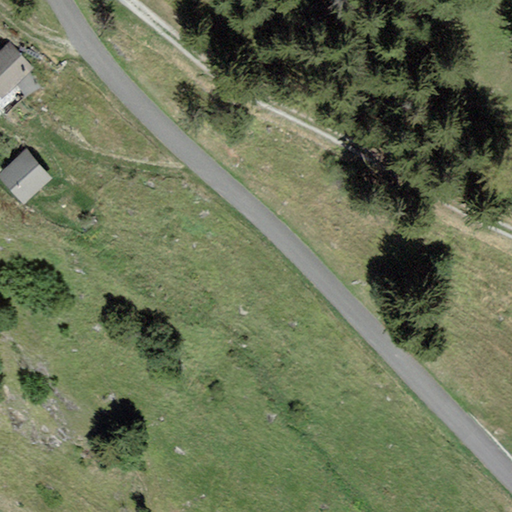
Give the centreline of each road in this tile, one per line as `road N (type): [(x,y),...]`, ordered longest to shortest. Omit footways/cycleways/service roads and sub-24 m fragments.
road 1 (unclassified): [(511,482),(284,245),(146,116),(86,50),(57,0)]
road 2 (track): [(121,0),(221,82),(511,234)]
